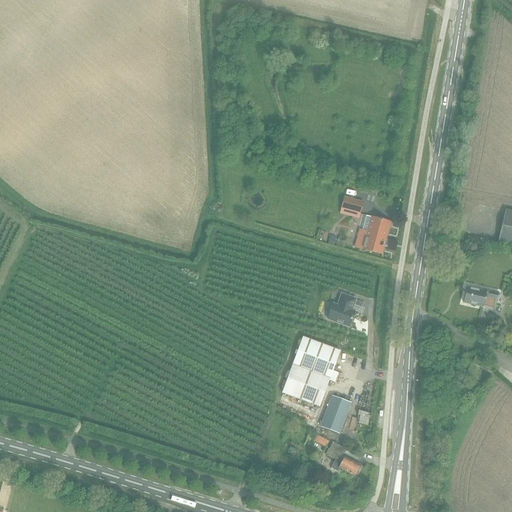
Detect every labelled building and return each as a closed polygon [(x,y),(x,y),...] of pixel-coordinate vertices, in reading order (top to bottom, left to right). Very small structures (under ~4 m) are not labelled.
[(359,214),(363,202),(344,197),(340,209),(359,214)] [(511,244),(511,211),(505,210),(498,241),(511,244)] [(360,228),(357,239),(364,241),(362,249),(381,254),(384,244),(389,222),(384,221),(371,217),(368,230),(363,229),(360,228)] [(330,236),(328,244),(334,246),(336,237),(330,236)] [(338,240),(336,247),(343,249),(344,242),(338,240)] [(496,300),(498,292),(480,288),(480,290),(466,287),(465,293),(463,302),(483,307),(492,311),(496,304),(496,300)] [(354,312),(351,311),(355,299),(341,294),(337,305),(333,304),(327,319),(349,327),(354,312)] [(337,376),(331,374),(340,351),(302,337),(297,350),(295,349),(294,353),(296,354),(286,380),(283,379),(282,384),(285,385),(282,393),(319,407),(329,380),(335,382),(337,376)] [(354,409),(364,412),(373,387),(362,384),(354,409)] [(331,396),(320,426),(339,433),(351,403),(331,396)] [(329,441),(316,434),(313,441),(325,447),(329,441)] [(337,471),(339,468),(354,476),(360,465),(341,455),(345,448),(332,442),(329,449),(328,448),(325,454),(331,457),(335,459),(331,468),(337,471)]
